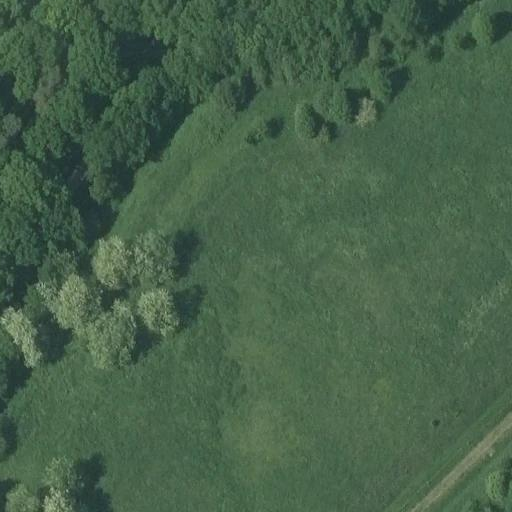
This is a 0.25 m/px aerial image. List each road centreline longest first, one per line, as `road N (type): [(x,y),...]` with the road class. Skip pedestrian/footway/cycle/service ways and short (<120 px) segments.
road 1 (unclassified): [(0,295),(117,124),(176,57),(279,12),(358,0)]
road 2 (track): [(415,511),(511,417)]
